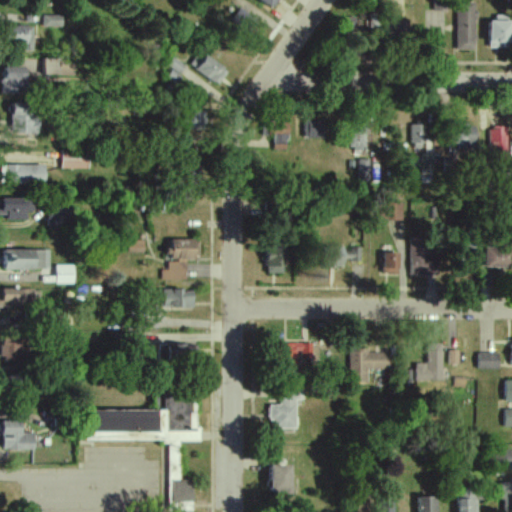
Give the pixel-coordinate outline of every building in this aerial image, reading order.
[(449,12),(449,1),(433,0),(432,12),(449,12)] [(455,50),(474,50),(475,3),(456,3),(455,50)] [(245,35),(258,24),(243,7),(230,19),(245,35)] [(61,27),(61,15),(41,15),(41,27),(61,27)] [(361,18),(344,18),(344,32),(361,32),(361,18)] [(490,48),(511,48),(511,21),(489,22),(490,48)] [(32,51),(32,26),(3,26),(2,43),(19,43),(19,51),(32,51)] [(188,66),(217,85),(227,71),(198,51),(188,66)] [(43,75),(73,76),(73,60),(43,59),(43,75)] [(24,67),(2,68),(2,95),(24,95),(24,67)] [(36,135),(37,104),(11,103),(10,134),(36,135)] [(188,114),(188,129),(205,129),(205,114),(188,114)] [(303,118),(303,137),(329,138),(330,119),(303,118)] [(268,138),(272,138),(273,151),(288,150),(287,122),(267,123),(268,138)] [(424,125),(410,125),(410,149),(424,149),(424,125)] [(453,126),(452,150),(474,151),(475,127),(453,126)] [(488,127),(488,151),(506,152),(507,128),(488,127)] [(365,129),(348,129),(348,150),(365,150),(365,129)] [(60,168),(87,168),(87,153),(60,153),(60,168)] [(356,160),(357,181),(369,181),(368,159),(356,160)] [(44,166),(1,165),(0,183),(44,184),(44,166)] [(26,220),(26,212),(33,212),(33,198),(0,198),(0,215),(6,216),(6,221),(26,220)] [(400,203),(385,203),(386,221),(401,221),(400,203)] [(432,239),(408,239),(409,277),(433,276),(432,239)] [(127,253),(143,253),(143,241),(128,240),(127,253)] [(185,281),(186,258),(198,259),(199,240),(168,240),(168,259),(167,259),(167,270),(161,270),(160,280),(185,281)] [(266,274),(286,273),(285,246),(265,246),(266,274)] [(360,247),(349,247),(349,248),(324,248),(324,266),(344,266),(344,261),(360,261),(360,247)] [(511,267),(510,247),(485,247),(485,267),(511,267)] [(48,249),(2,251),(2,271),(48,270),(48,249)] [(397,275),(398,254),(382,253),(382,274),(397,275)] [(54,284),(72,284),(73,266),(55,265),(54,284)] [(0,307),(33,308),(34,290),(0,289),(0,307)] [(193,291),(162,290),(162,308),(192,309),(193,291)] [(2,362),(22,363),(23,342),(2,341),(2,362)] [(279,344),(280,370),(312,369),(311,343),(279,344)] [(157,365),(194,366),(195,345),(157,344),(157,365)] [(441,381),(441,344),(425,344),(426,364),(414,364),(414,371),(409,371),(410,381),(441,381)] [(367,383),(367,370),(388,370),(388,352),(349,351),(348,383),(367,383)] [(457,351),(447,351),(447,364),(457,364),(457,351)] [(476,369),(497,369),(497,353),(476,353),(476,369)] [(453,387),(464,387),(463,377),(452,377),(453,387)] [(503,402),(511,401),(511,380),(503,381),(503,402)] [(269,405),(269,420),(272,420),(272,428),(294,429),(295,393),(280,393),(279,406),(269,405)] [(89,412),(89,440),(167,439),(168,503),(192,503),(192,480),(179,481),(178,442),(199,441),(199,428),(189,428),(189,395),(163,396),(163,411),(89,412)] [(503,427),(511,427),(511,409),(503,409),(503,427)] [(33,433),(20,433),(20,421),(1,422),(2,451),(33,450),(33,433)] [(511,450),(494,451),(495,463),(511,463),(511,450)] [(291,466),(269,467),(270,494),(292,494),(291,466)] [(511,483),(499,483),(500,501),(503,500),(504,511),(511,511),(511,483)] [(477,511),(477,500),(471,500),(471,490),(457,490),(457,511),(477,511)] [(436,511),(437,498),(418,497),(417,511),(436,511)] [(356,511),(358,511),(386,511),(393,511),(393,503),(356,505),(356,511)]
